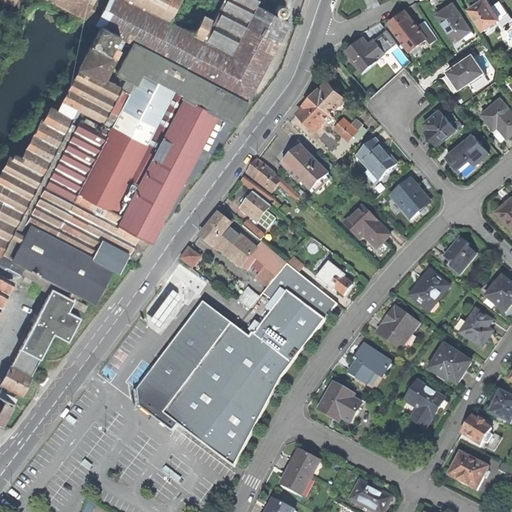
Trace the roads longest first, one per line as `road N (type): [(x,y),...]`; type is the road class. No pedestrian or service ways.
road 1 (secondary): [(310,38),(286,91),(10,462)]
road 2 (residential): [(284,418),(384,282),(462,208)]
road 3 (residential): [(420,485),(511,339)]
road 4 (residential): [(284,418),(420,485)]
road 5 (residential): [(400,102),(405,136),(462,208)]
